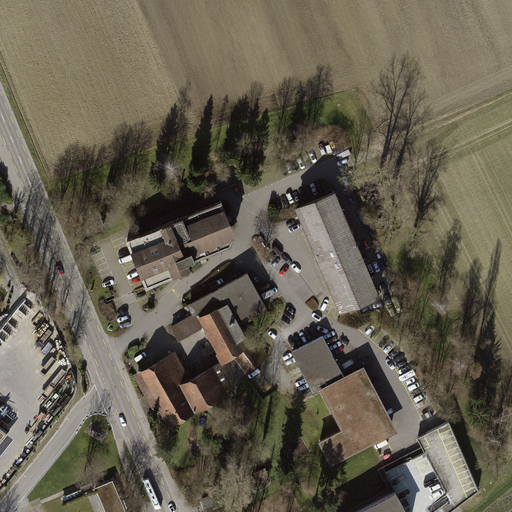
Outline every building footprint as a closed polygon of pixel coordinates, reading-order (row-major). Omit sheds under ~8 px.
[(380,291),(333,187),(294,204),(339,308),(380,291)] [(233,233),(219,198),(125,237),(144,282),(189,264),(186,257),(193,255),(191,250),(233,233)] [(174,348),(131,372),(152,409),(157,407),(167,425),(225,391),(268,354),(259,344),(251,351),(246,346),(239,349),(234,340),(243,334),(237,318),(244,313),(248,318),(265,310),(246,270),(186,302),(191,313),(169,324),(176,339),(201,325),(216,360),(190,373),(174,348)] [(323,334),(292,351),(314,391),(321,386),(344,374),(323,334)] [(399,429),(364,364),(344,374),(321,386),(344,429),(320,441),(332,464),(399,429)] [(471,496),(481,492),(450,423),(422,436),(427,448),(431,434),(434,441),(454,446),(454,448),(460,450),(458,457),(465,459),(463,466),(455,470),(454,473),(455,474),(459,482),(455,484),(453,493),(462,496),(460,504),(474,497),(471,496)] [(363,511),(413,511),(401,492),(363,511)] [(219,511),(212,496),(202,501),(206,511),(219,511)]
